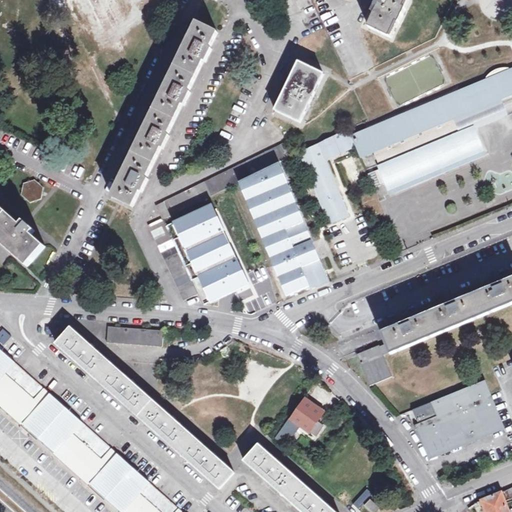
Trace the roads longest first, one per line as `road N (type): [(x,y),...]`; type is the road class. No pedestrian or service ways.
road 1 (residential): [(24,305),(26,338),(218,511)]
road 2 (residential): [(267,330),(511,222)]
road 3 (residential): [(267,330),(359,396),(439,505)]
road 4 (residential): [(24,305),(267,330)]
road 5 (residential): [(288,0),(298,22),(237,159)]
road 6 (unknown): [(237,159),(301,124),(342,81)]
